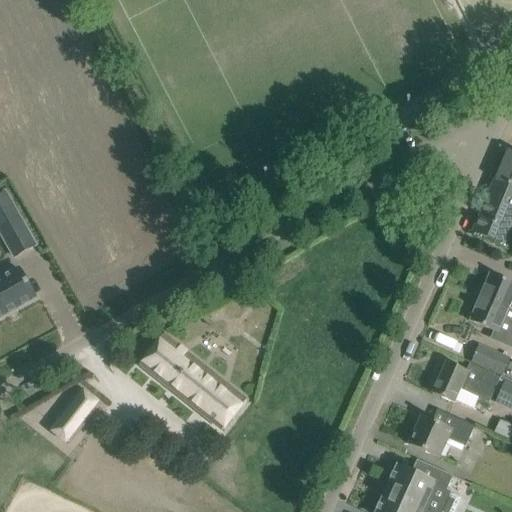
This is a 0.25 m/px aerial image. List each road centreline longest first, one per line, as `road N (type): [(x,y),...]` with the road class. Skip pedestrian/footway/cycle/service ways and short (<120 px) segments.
road 1 (unclassified): [(0,396),(473,122)]
road 2 (residential): [(323,511),(485,149),(473,122)]
